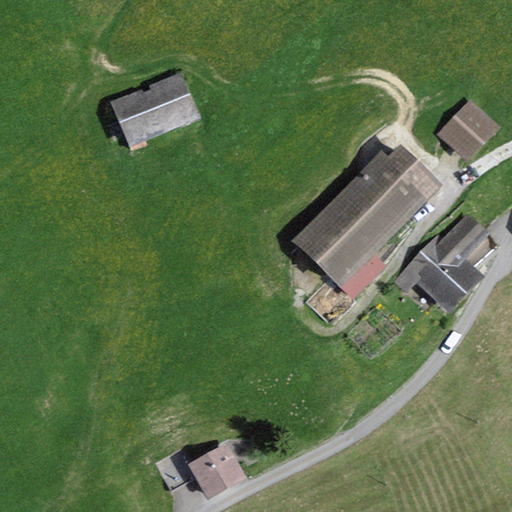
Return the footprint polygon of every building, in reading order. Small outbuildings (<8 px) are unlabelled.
[(183,74),(111,103),(129,149),(201,120),(183,74)] [(471,100),(436,135),(467,164),(501,129),(471,100)] [(381,151),(292,241),(353,301),(387,267),(376,256),(443,188),(401,146),(388,158),(381,151)] [(439,237),(393,283),(406,296),(416,286),(449,318),(488,278),(477,268),(500,246),(468,215),(442,241),(439,237)] [(171,494),(194,482),(206,504),(248,481),(228,444),(194,463),(186,449),(155,465),(171,494)]
